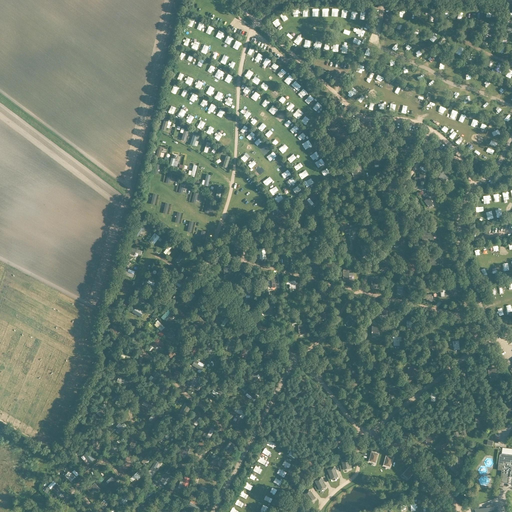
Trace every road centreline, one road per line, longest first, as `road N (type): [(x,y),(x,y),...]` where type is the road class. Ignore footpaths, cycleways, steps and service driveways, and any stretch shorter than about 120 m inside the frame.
road 1 (track): [(212,254),(456,317),(482,344)]
road 2 (track): [(456,154),(427,152),(414,162),(341,308),(315,345),(292,356)]
road 3 (track): [(151,354),(136,373),(128,422),(178,463),(207,460),(222,424)]
road 4 (track): [(244,446),(124,327)]
road 5 (track): [(196,399),(210,368),(231,361),(237,373),(213,415)]
